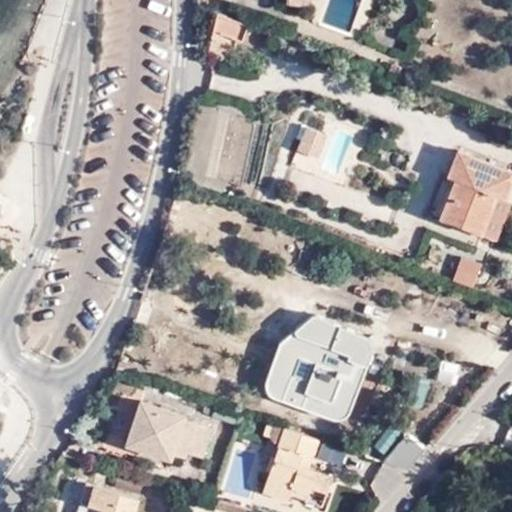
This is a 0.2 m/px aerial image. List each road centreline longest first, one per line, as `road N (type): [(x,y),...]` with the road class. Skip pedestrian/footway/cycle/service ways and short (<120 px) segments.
road 1 (secondary): [(91,0),(73,158),(6,335),(21,361),(62,380)]
road 2 (secondary): [(62,380),(92,368),(131,292),(168,154),(182,0)]
road 3 (unclassified): [(511,365),(386,511)]
road 4 (residential): [(62,380),(59,408),(0,509)]
